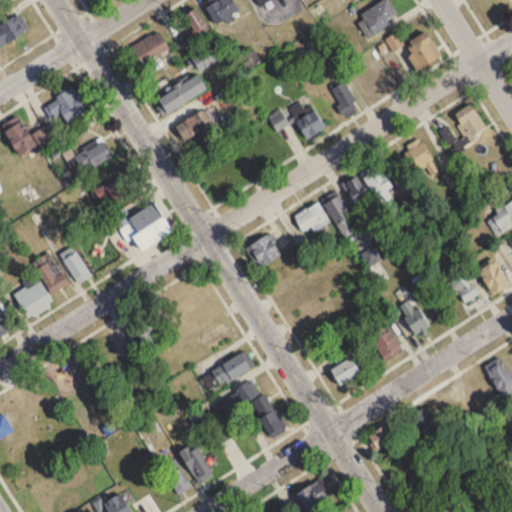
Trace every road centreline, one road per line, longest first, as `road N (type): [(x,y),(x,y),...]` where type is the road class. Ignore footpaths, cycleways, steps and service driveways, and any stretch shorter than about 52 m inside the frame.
road 1 (residential): [(56,0),(381,511)]
road 2 (residential): [(0,365),(511,41)]
road 3 (residential): [(200,511),(511,312)]
road 4 (residential): [(0,89),(141,0)]
road 5 (residential): [(442,0),(511,109)]
